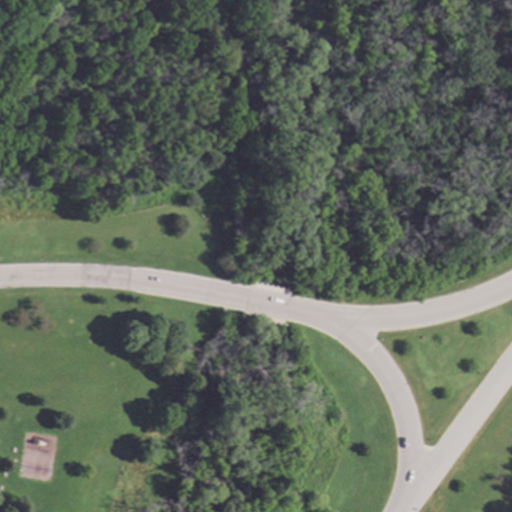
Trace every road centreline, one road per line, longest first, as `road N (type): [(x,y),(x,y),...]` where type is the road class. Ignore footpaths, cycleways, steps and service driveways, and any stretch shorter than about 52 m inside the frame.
road 1 (residential): [(0,277),(121,278),(241,299)]
road 2 (residential): [(412,493),(402,409),(390,382),(336,322)]
road 3 (residential): [(336,322),(450,310),(511,283)]
road 4 (residential): [(511,360),(412,493)]
